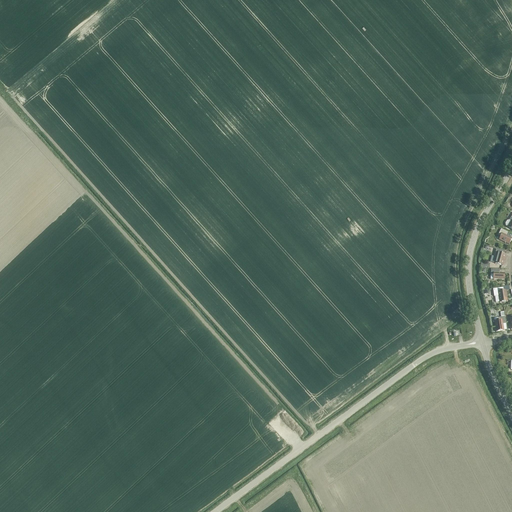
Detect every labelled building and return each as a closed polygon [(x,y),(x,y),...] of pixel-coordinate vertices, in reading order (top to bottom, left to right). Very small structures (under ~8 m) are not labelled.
[(499,240),(509,245),(511,239),(506,236),(507,233),(501,230),(498,236),(500,237),(499,240)] [(505,259),(506,255),(503,255),(504,252),(496,249),(494,257),(496,257),(495,264),(503,266),(505,259)] [(493,280),(504,280),(504,273),(499,273),(499,270),(491,269),(490,275),(493,275),(493,280)] [(506,291),(503,291),(503,288),(493,290),(494,297),(498,296),(499,303),(508,302),(506,295),(507,295),(506,291)] [(494,321),(496,332),(504,331),(503,324),(506,324),(505,317),(498,318),(499,321),(494,321)]
